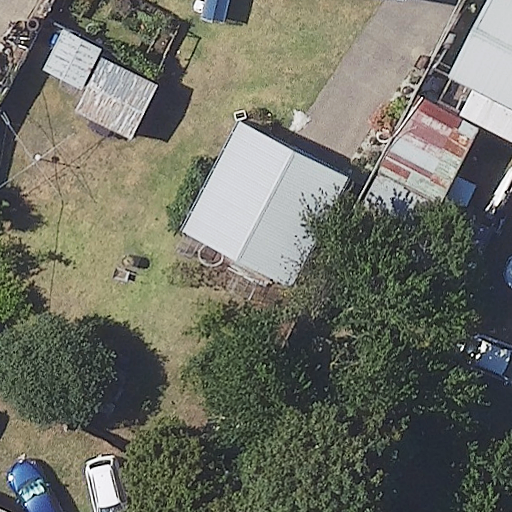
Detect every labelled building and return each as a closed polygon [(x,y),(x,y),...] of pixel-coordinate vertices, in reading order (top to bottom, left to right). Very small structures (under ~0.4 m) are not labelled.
[(511,0),(484,0),(439,91),(511,127),(511,0)] [(170,73),(74,11),(43,59),(85,86),(74,102),(129,137),(170,73)] [(355,167),(240,110),(187,218),(301,275),(355,167)] [(193,413),(124,379),(100,428),(169,462),(193,413)] [(16,511),(20,505),(0,496),(0,511),(16,511)]
